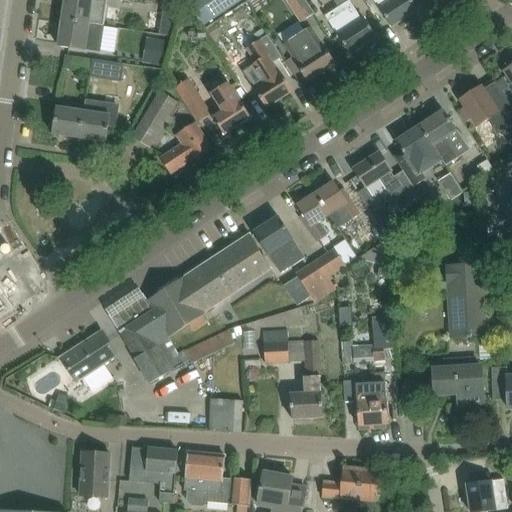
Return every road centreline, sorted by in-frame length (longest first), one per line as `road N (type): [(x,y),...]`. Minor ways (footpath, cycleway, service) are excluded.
road 1 (tertiary): [(52,315),(511,11)]
road 2 (residential): [(439,511),(421,452),(78,434),(0,398)]
road 3 (residential): [(0,143),(22,0)]
